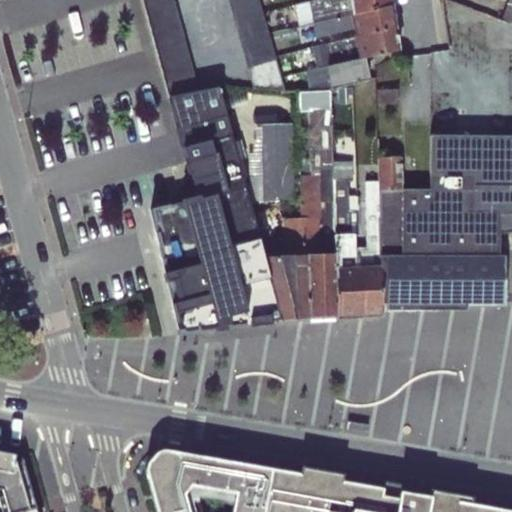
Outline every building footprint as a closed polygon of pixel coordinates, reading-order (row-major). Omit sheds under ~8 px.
[(172,0),(164,0),(143,6),(147,20),(176,12),(172,0)] [(226,0),(231,14),(259,6),(257,0),(226,0)] [(389,0),(314,0),(294,5),(298,27),(313,24),(391,6),(389,0)] [(511,0),(508,0),(500,21),(511,24),(511,0)] [(259,6),(231,14),(235,30),(264,23),(261,13),(259,6)] [(391,6),(313,24),(316,38),(353,29),(355,37),(394,28),(391,6)] [(176,12),(147,20),(151,33),(180,26),(176,12)] [(264,23),(235,30),(240,45),(268,38),(264,23)] [(180,26),(151,33),(153,40),(155,47),(183,40),(180,26)] [(394,28),(355,37),(311,47),(317,69),(362,59),(397,50),(394,28)] [(268,38),(240,45),(244,58),(272,52),(268,38)] [(183,40),(155,47),(158,61),(187,53),(183,40)] [(272,52),(244,58),(247,71),(275,63),(272,52)] [(187,53),(158,61),(162,74),(191,66),(187,53)] [(362,59),(317,69),(306,72),(309,93),(329,91),(329,90),(333,88),(367,81),(362,59)] [(275,63),(247,71),(250,81),(275,77),(279,76),(275,63)] [(191,66),(162,74),(163,80),(165,87),(194,80),(191,66)] [(275,77),(250,81),(251,82),(253,89),(283,90),(279,76),(275,77)] [(194,80),(165,87),(168,97),(197,91),(194,80)] [(197,91),(168,97),(196,200),(149,210),(168,285),(179,332),(280,320),(258,237),(217,85),(197,91)] [(377,89),(376,103),(397,104),(397,89),(377,89)] [(329,91),(309,93),(298,94),(298,98),(299,112),(307,112),(309,160),(298,161),(301,218),(308,318),(336,317),(333,162),(329,91)] [(429,136),(429,174),(474,175),(473,208),(499,208),(498,231),(511,230),(511,136),(473,136),(431,136),(429,136)] [(365,248),(354,248),(355,316),(380,315),(377,191),(402,191),(401,158),(376,157),(377,182),(364,182),(365,248)] [(352,163),(333,162),(336,317),(355,316),(354,248),(354,235),(359,235),(359,197),(348,197),(347,181),(352,181),(352,163)] [(427,190),(402,191),(377,191),(380,315),(382,315),(382,310),(436,310),(440,309),(442,308),(452,299),(454,301),(457,303),(460,304),(464,305),(504,305),(504,256),(498,256),(498,231),(499,208),(473,208),(474,175),(429,174),(429,190),(427,190)] [(278,235),(258,237),(280,320),(308,318),(301,218),(281,219),(283,255),(279,255),(278,235)] [(19,511),(36,507),(23,463),(14,461),(15,455),(0,451),(0,483),(8,511),(19,511)] [(300,474),(167,451),(164,451),(161,451),(157,452),(154,454),(151,456),(149,458),(147,461),(146,464),(145,468),(144,470),(145,473),(155,511),(194,511),(193,504),(198,501),(230,507),(232,494),(235,495),(233,511),(511,511),(511,510),(474,503),(475,496),(431,489),(430,496),(403,491),(404,484),(384,480),(383,488),(344,481),(346,473),(302,466),(300,474)]
